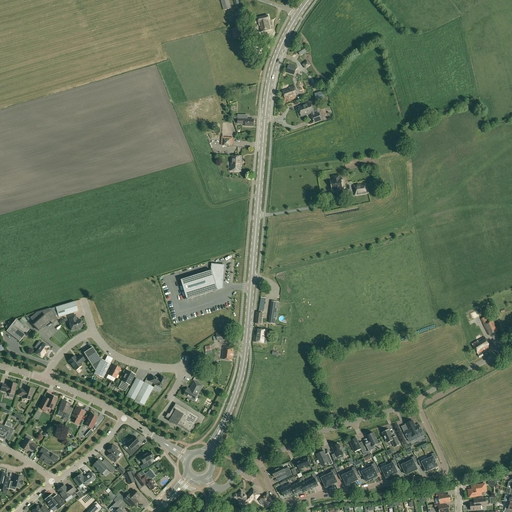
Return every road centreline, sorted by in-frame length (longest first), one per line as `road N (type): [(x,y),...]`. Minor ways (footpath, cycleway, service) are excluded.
road 1 (secondary): [(206,455),(240,376),(267,99),(297,17)]
road 2 (residential): [(258,461),(283,502),(442,474),(446,465),(417,399)]
road 3 (residential): [(258,461),(417,399)]
